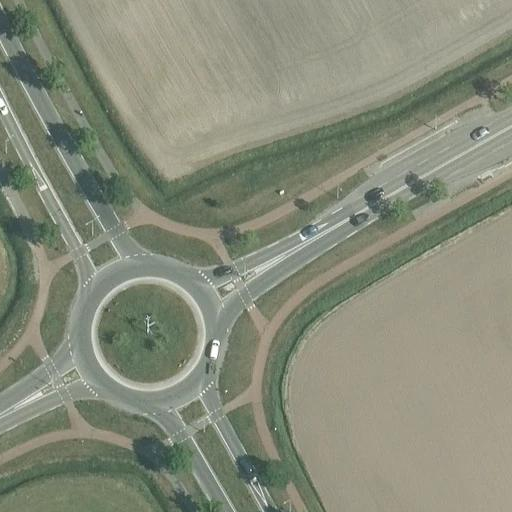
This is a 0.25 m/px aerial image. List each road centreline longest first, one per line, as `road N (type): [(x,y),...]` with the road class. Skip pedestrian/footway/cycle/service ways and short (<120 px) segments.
road 1 (tertiary): [(206,307),(511,128)]
road 2 (tertiary): [(139,275),(0,19)]
road 3 (tertiary): [(0,105),(101,298)]
road 4 (tertiary): [(267,511),(201,373)]
road 5 (tertiary): [(154,398),(220,511)]
